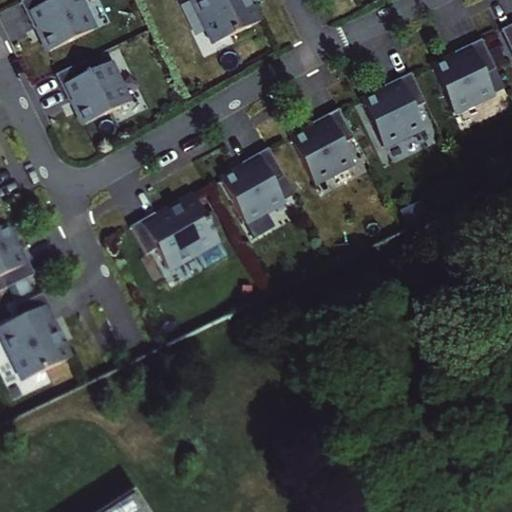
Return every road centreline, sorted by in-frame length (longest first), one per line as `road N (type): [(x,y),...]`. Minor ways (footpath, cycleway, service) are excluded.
road 1 (residential): [(62,197),(322,50)]
road 2 (residential): [(62,197),(135,347)]
road 3 (residential): [(0,67),(62,197)]
